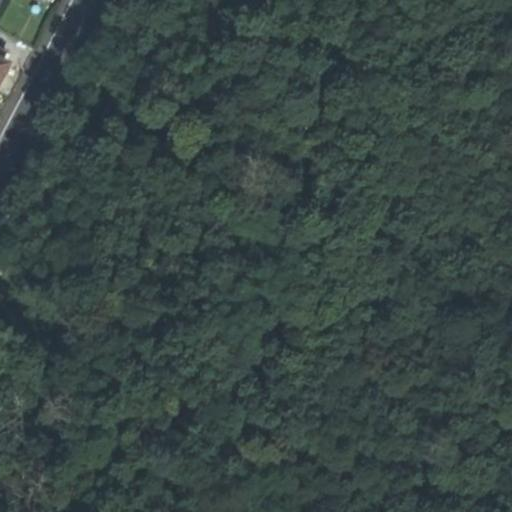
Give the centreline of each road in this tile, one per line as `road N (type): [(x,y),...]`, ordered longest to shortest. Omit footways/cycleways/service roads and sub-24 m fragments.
road 1 (track): [(339,0),(335,40),(297,163),(247,286),(238,440),(245,511)]
road 2 (unclassified): [(85,0),(0,157)]
